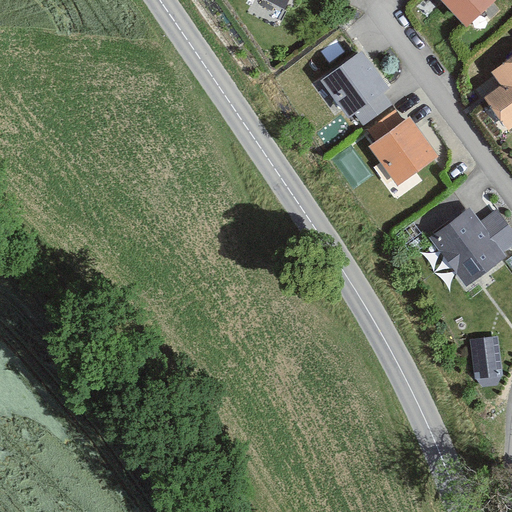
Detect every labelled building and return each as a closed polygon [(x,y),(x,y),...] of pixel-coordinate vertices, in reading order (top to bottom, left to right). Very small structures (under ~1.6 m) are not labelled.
[(292,0),(258,0),(286,13),(292,0)] [(438,0),(467,30),(495,4),(492,0),(438,0)] [(358,119),(387,99),(390,97),(363,57),(320,87),(347,126),(358,119)] [(511,61),(491,77),(502,91),(485,103),(509,134),(511,131),(511,61)] [(358,119),(364,128),(393,108),(387,99),(358,119)] [(368,134),(377,146),(404,126),(394,113),(368,134)] [(377,146),(368,152),(398,192),(439,162),(410,122),(404,126),(377,146)] [(469,207),(427,243),(468,291),(507,258),(503,253),(511,245),(511,231),(496,213),(483,223),(469,207)] [(501,385),(501,335),(476,335),(476,385),(501,385)]
